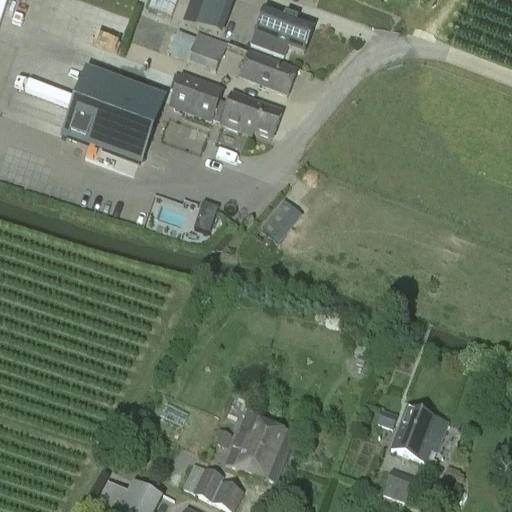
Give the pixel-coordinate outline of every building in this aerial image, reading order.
[(120,41),(128,18),(79,0),(77,0),(69,22),(120,41)] [(152,0),(148,12),(170,20),(177,0),(152,0)] [(207,0),(192,0),(184,26),(217,38),(228,7),(207,0)] [(263,11),(250,48),(284,61),(288,52),(303,57),(313,29),(263,11)] [(226,47),(197,37),(194,43),(176,36),(168,61),(214,78),(226,47)] [(248,55),(237,83),(286,101),(296,74),(248,55)] [(167,113),(211,129),(223,94),(179,78),(167,113)] [(144,162),(164,106),(102,83),(81,139),(144,162)] [(219,131),(239,138),(240,133),(271,145),(276,129),(281,116),(231,98),(219,131)] [(280,204),(258,232),(271,244),(279,236),(271,231),(287,210),(280,204)] [(447,428),(405,412),(389,455),(431,471),(447,428)] [(376,428),(391,434),(396,421),(381,415),(376,428)] [(294,439),(245,420),(225,470),(274,489),(294,439)] [(213,447),(225,451),(230,440),(217,435),(213,447)] [(136,455),(130,469),(154,480),(161,466),(136,455)] [(203,475),(193,469),(182,494),(211,508),(219,511),(235,511),(242,498),(220,488),(222,484),(203,475)] [(459,488),(460,482),(457,481),(458,476),(446,472),(443,483),(459,488)] [(413,482),(391,475),(382,500),(404,508),(413,482)] [(127,497),(107,486),(93,511),(157,511),(162,503),(132,488),(127,497)]
